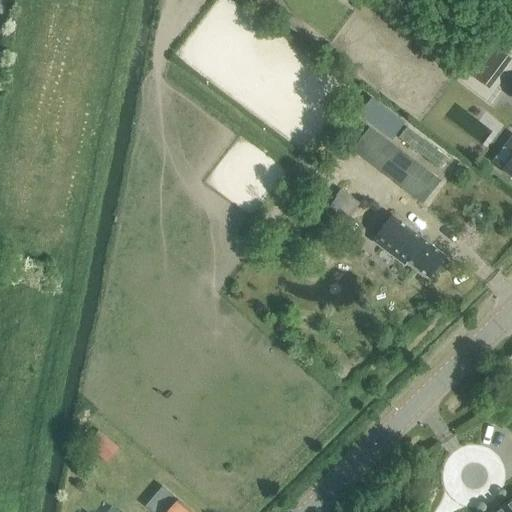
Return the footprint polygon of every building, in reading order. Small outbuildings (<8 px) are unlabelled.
[(496,49),(474,79),(482,85),(489,90),(511,61),(496,49)] [(370,100),(360,114),(365,117),(393,138),(403,124),(403,123),(370,100)] [(352,152),(422,205),(439,183),(369,130),(352,152)] [(351,219),(361,202),(341,190),(331,208),(351,219)] [(429,280),(445,259),(392,218),(373,242),(405,267),(407,263),(429,280)] [(310,231),(305,237),(306,244),(311,247),(318,247),(323,243),(322,234),(317,231),(310,231)] [(98,433),(85,447),(102,461),(114,447),(98,433)] [(189,511),(163,489),(146,509),(149,511),(189,511)] [(511,511),(511,501),(496,511),(511,511)]
